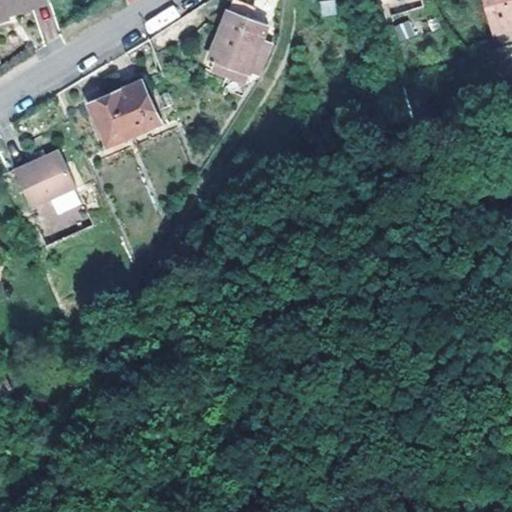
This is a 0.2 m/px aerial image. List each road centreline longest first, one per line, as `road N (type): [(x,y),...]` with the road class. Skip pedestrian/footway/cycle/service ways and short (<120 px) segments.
road 1 (track): [(302,0),(288,55),(251,127),(167,252)]
road 2 (residential): [(165,0),(0,104)]
